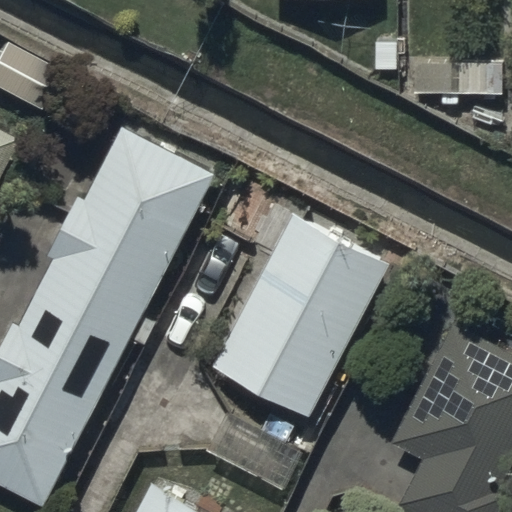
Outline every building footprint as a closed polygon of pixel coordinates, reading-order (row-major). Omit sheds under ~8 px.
[(0,363),(0,473),(49,499),(218,176),(124,127),(0,363)] [(0,165),(13,141),(0,133),(0,165)] [(216,363),(309,411),(389,258),(296,210),(216,363)] [(491,511),(511,473),(511,353),(459,326),(399,441),(427,455),(402,503),(418,511),(491,511)] [(143,511),(203,511),(157,488),(143,511)]
